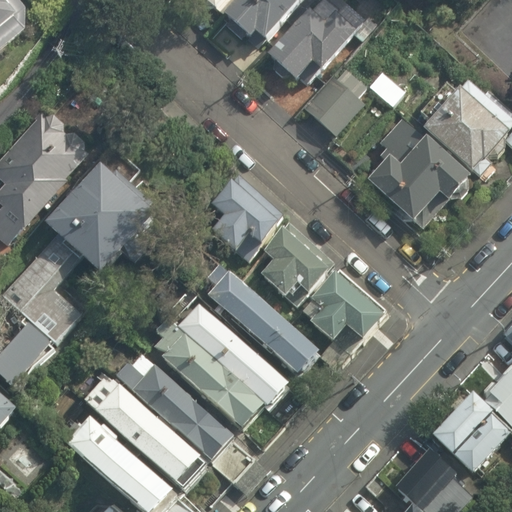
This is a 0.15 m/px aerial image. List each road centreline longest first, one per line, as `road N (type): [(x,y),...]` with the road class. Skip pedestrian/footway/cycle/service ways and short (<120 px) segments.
road 1 (residential): [(452,327),(110,0)]
road 2 (secondary): [(452,327),(282,511)]
road 3 (residential): [(0,114),(81,0)]
